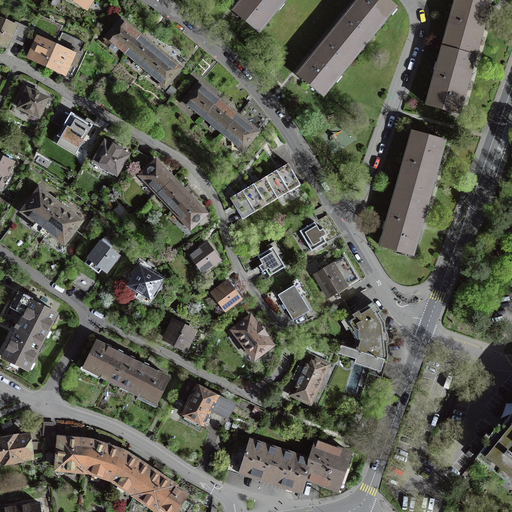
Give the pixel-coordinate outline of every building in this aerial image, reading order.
[(242,0),(233,11),(258,31),(283,0),(242,0)] [(358,0),(352,8),(334,30),(359,50),(395,6),(388,0),(358,0)] [(457,0),(444,48),(474,56),(483,28),(490,0),(457,0)] [(0,42),(5,45),(8,37),(23,44),(30,29),(17,23),(15,28),(0,21),(0,42)] [(131,29),(121,21),(104,42),(109,47),(112,43),(126,54),(141,36),(131,29)] [(316,52),(298,75),(322,95),(359,50),(334,30),(316,52)] [(56,47),(55,47),(47,65),(57,70),(64,73),(68,64),(75,67),(76,63),(85,43),(62,33),(56,47)] [(150,44),(141,36),(126,54),(145,70),(160,52),(150,44)] [(36,60),(47,65),(55,47),(38,39),(30,57),(36,60)] [(444,48),(428,105),(459,113),(467,85),(474,56),(444,48)] [(170,60),(160,52),(145,70),(165,86),(179,68),(170,60)] [(184,102),(203,118),(218,100),(208,92),(199,84),(184,102)] [(27,89),(19,107),(29,112),(29,113),(29,116),(33,118),(36,117),(36,116),(39,117),(47,98),(37,94),(27,89)] [(203,118),(223,134),(238,116),(228,108),(218,100),(203,118)] [(223,134),(242,150),(268,118),(258,110),(249,102),(238,116),(223,134)] [(71,112),(57,136),(79,149),(94,122),(87,118),(85,121),(81,118),(71,112)] [(414,132),(398,189),(428,197),(437,169),(445,140),(414,132)] [(96,161),(94,164),(113,175),(115,172),(116,173),(117,173),(118,174),(123,165),(122,164),(127,155),(121,152),(123,149),(118,146),(113,144),(111,146),(105,142),(99,151),(98,150),(93,159),(94,159),(94,160),(96,161)] [(127,164),(134,168),(142,153),(136,150),(135,151),(134,151),(127,164)] [(149,157),(142,153),(134,168),(141,172),(148,159),(149,157)] [(0,184),(2,186),(3,183),(7,184),(10,177),(6,176),(13,163),(0,156),(0,184)] [(141,175),(158,193),(173,179),(164,170),(156,161),(141,175)] [(278,169),(273,172),(286,193),(301,185),(288,163),(278,169)] [(261,180),(259,181),(272,202),(286,193),(273,172),(261,180)] [(158,193),(174,210),(193,192),(191,189),(187,185),(183,190),(173,179),(158,193)] [(246,188),(244,189),(257,211),(272,202),(259,181),(246,188)] [(33,227),(39,232),(62,202),(59,200),(56,198),(54,201),(39,189),(22,211),(37,222),(33,227)] [(233,196),(230,198),(243,219),(257,211),(244,189),(233,196)] [(398,189),(381,246),(413,255),(421,226),(428,197),(398,189)] [(174,210),(190,227),(205,213),(195,202),(199,198),(196,195),(193,192),(174,210)] [(50,232),(64,243),(81,221),(65,209),(67,206),(65,204),(62,202),(39,232),(46,237),(50,232)] [(314,222),(300,231),(312,251),(314,250),(316,253),(323,248),(321,245),(327,242),(323,236),(327,234),(325,231),(323,228),(320,230),(314,222)] [(102,239),(89,258),(93,261),(89,266),(94,269),(99,273),(102,268),(107,271),(119,256),(114,253),(116,250),(102,239)] [(207,243),(190,255),(203,272),(219,259),(213,251),(207,243)] [(262,264),(259,266),(261,268),(262,272),(266,270),(270,276),(285,267),(273,247),(258,256),(262,264)] [(315,261),(305,267),(310,275),(314,273),(329,297),(324,299),(331,310),(344,302),(337,291),(358,279),(351,267),(345,257),(320,272),(319,270),(320,269),(315,261)] [(141,268),(130,285),(138,290),(140,291),(138,296),(147,301),(160,280),(149,273),(152,269),(143,264),(141,268)] [(89,294),(97,282),(79,271),(72,283),(89,294)] [(505,313),(511,281),(511,276),(500,273),(494,300),(496,301),(493,310),(505,313)] [(228,281),(212,294),(224,310),(241,298),(235,289),(228,281)] [(304,314),(310,310),(295,285),(285,291),(278,295),(293,320),(294,320),(298,326),(308,320),(304,314)] [(12,340),(3,357),(27,370),(56,312),(32,300),(33,298),(24,293),(23,293),(18,291),(4,317),(16,323),(15,325),(14,327),(18,329),(13,340),(12,340)] [(342,345),(387,359),(388,356),(387,342),(388,342),(388,339),(388,337),(388,336),(387,332),(386,332),(385,323),(379,313),(380,312),(379,308),(378,306),(375,303),(373,304),(372,302),(344,319),(350,328),(349,328),(355,338),(355,344),(354,348),(342,345)] [(233,317),(237,323),(249,314),(244,309),(233,317)] [(250,316),(233,330),(255,358),(272,345),(266,336),(267,335),(263,330),(258,323),(257,325),(250,316)] [(175,322),(167,339),(175,343),(184,347),(192,331),(175,322)] [(123,354),(96,341),(83,366),(96,373),(101,375),(100,376),(110,381),(123,354)] [(388,360),(387,359),(342,345),(339,353),(357,358),(355,362),(370,367),(369,373),(382,377),(388,360)] [(143,364),(123,354),(110,381),(118,385),(129,391),(143,364)] [(299,378),(291,394),(310,403),(319,384),(328,364),(310,356),(304,368),(298,365),(293,375),(299,378)] [(170,377),(143,364),(129,391),(139,395),(139,394),(147,398),(157,403),(170,377)] [(197,386),(183,412),(186,414),(184,419),(198,426),(201,422),(202,423),(209,409),(211,410),(213,411),(215,408),(229,415),(234,405),(216,395),(216,396),(211,393),(203,388),(203,389),(197,386)] [(511,412),(505,421),(503,419),(499,423),(496,427),(498,429),(477,456),(511,484),(511,412)] [(47,446),(54,447),(55,436),(56,422),(43,422),(43,435),(46,435),(47,446)] [(0,457),(1,462),(32,457),(28,434),(11,437),(0,438),(0,457)] [(85,471),(85,469),(87,440),(75,439),(59,438),(56,469),(85,471)] [(271,481),(281,449),(250,439),(248,445),(236,441),(228,467),(240,470),(240,471),(264,479),(271,481)] [(101,475),(111,479),(121,450),(107,446),(94,441),(89,440),(87,440),(85,469),(93,472),(91,477),(100,480),(101,475)] [(315,440),(309,458),(306,477),(302,491),(307,477),(338,488),(351,453),(332,446),(315,440)] [(309,458),(281,449),(271,481),(290,487),(302,491),(306,477),(309,458)] [(111,479),(135,494),(151,469),(137,460),(127,453),(122,451),(121,450),(111,479)] [(217,452),(213,451),(209,465),(216,467),(220,453),(217,452)] [(158,510),(161,505),(174,486),(174,485),(162,476),(151,469),(135,494),(134,495),(158,510)] [(180,490),(174,486),(161,505),(170,511),(186,511),(192,504),(184,499),(187,494),(180,490)] [(106,511),(121,511),(121,506),(115,502),(106,503),(106,511)] [(40,511),(39,503),(0,508),(0,511),(40,511)]
